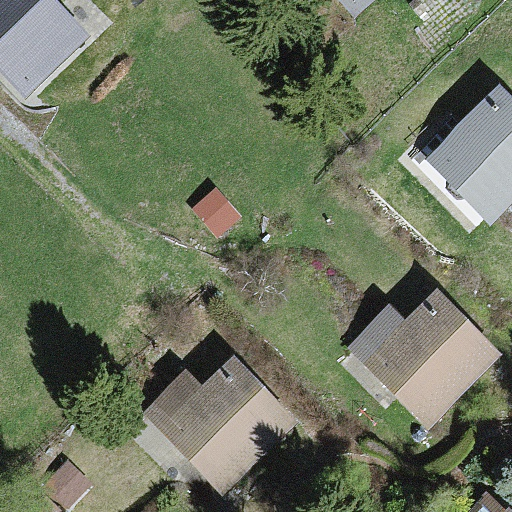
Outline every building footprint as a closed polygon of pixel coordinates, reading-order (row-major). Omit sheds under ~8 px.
[(40,0),(0,0),(0,91),(14,106),(81,43),(40,0)] [(376,0),(328,0),(351,24),(376,0)] [(511,121),(488,97),(419,164),(481,228),(511,198),(511,121)] [(419,291),(348,357),(419,433),(490,366),(419,291)] [(216,355),(143,421),(214,499),(288,434),(216,355)] [(63,511),(85,489),(64,469),(41,494),(60,511),(63,511)] [(495,511),(486,503),(477,511),(495,511)]
